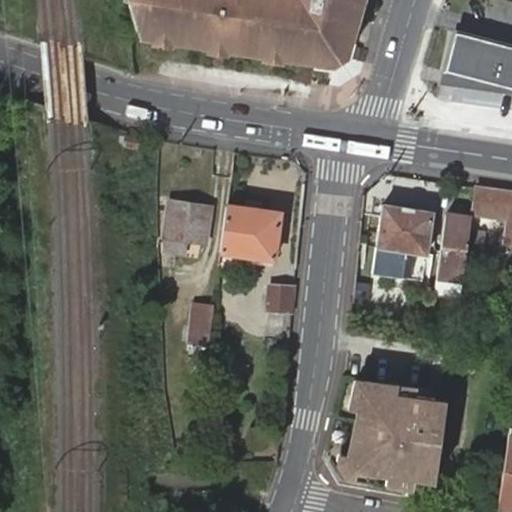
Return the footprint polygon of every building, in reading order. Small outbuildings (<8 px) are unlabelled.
[(351,51),(365,0),(130,0),(131,0),(146,3),(145,9),(132,7),(139,31),(180,45),(212,49),(228,52),(267,57),(284,59),(330,65),(351,51)] [(511,46),(455,31),(445,70),(458,73),(456,82),(511,90),(511,46)] [(511,220),(511,193),(474,188),(470,214),(504,220),(511,220)] [(168,203),(163,236),(205,243),(210,208),(168,203)] [(279,214),(226,206),(219,252),(273,258),(279,214)] [(382,206),(375,247),(377,248),(372,275),(421,283),(425,256),(432,214),(382,206)] [(444,216),(433,294),(458,299),(469,221),(444,216)] [(511,220),(504,220),(503,227),(511,228),(511,220)] [(293,312),(295,287),(271,286),(268,310),(293,312)] [(208,344),(212,307),(191,304),(186,341),(208,344)] [(431,480),(442,403),(420,398),(423,387),(360,375),(352,417),(345,451),(353,467),(376,471),(400,475),(403,462),(412,464),(409,477),(431,480)] [(511,436),(504,435),(494,506),(511,508),(511,436)] [(403,462),(400,475),(409,477),(412,464),(403,462)]
